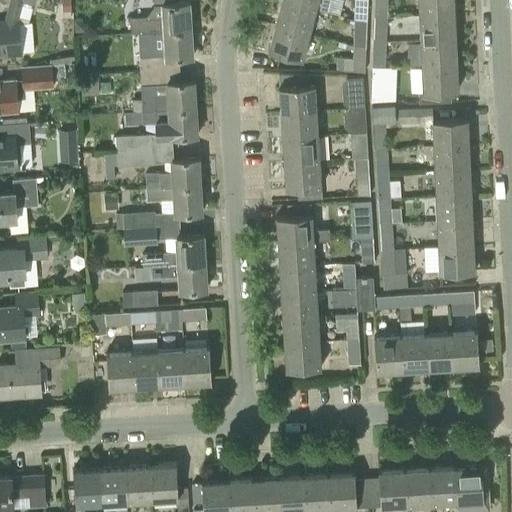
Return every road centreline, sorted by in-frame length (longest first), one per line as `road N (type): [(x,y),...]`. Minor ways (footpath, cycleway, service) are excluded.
road 1 (residential): [(245,422),(225,71),(233,0)]
road 2 (residential): [(245,422),(511,407)]
road 3 (residential): [(511,255),(497,0)]
road 4 (residential): [(0,436),(245,422)]
